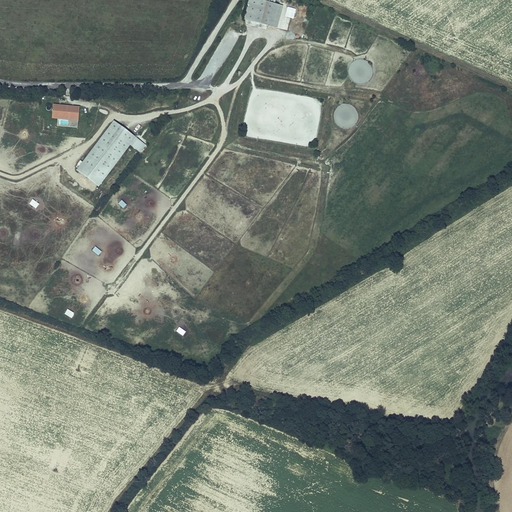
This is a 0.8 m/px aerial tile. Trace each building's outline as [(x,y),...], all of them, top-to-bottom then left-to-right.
[(273,0),(273,1),(268,0),(249,0),(245,19),(275,26),(281,0),(273,0)] [(288,7),(285,16),(294,18),(296,9),(288,7)] [(53,104),(52,118),(79,120),(80,106),(53,104)] [(76,170),(98,187),(130,145),(140,152),(146,144),(114,120),(76,170)] [(30,204),(36,209),(40,205),(33,200),(30,204)] [(119,204),(124,209),(127,205),(122,200),(119,204)] [(92,250),(99,255),(102,252),(95,246),(92,250)] [(65,314),(71,318),(74,313),(68,309),(65,314)] [(176,331),(183,336),(186,332),(179,327),(176,331)]
